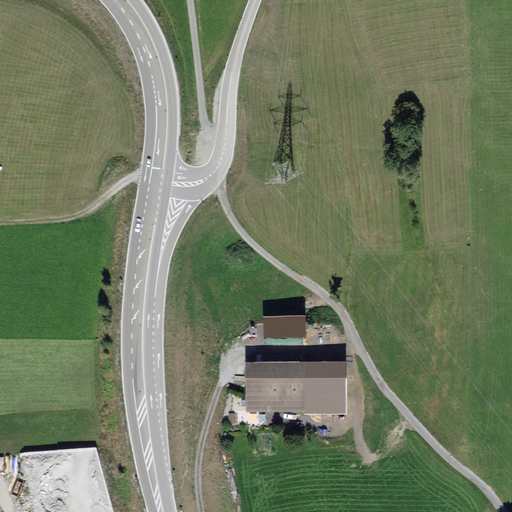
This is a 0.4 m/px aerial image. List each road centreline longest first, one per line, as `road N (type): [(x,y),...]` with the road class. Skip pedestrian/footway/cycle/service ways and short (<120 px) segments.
road 1 (primary): [(160,511),(138,374),(158,180)]
road 2 (track): [(202,511),(202,429),(236,358),(363,353)]
road 3 (tertiary): [(158,180),(191,183),(217,166),(236,53),(255,0)]
road 4 (primary): [(158,180),(159,83),(118,0)]
road 5 (track): [(158,180),(133,176),(73,216),(0,220)]
road 6 (track): [(224,142),(205,124),(189,0)]
